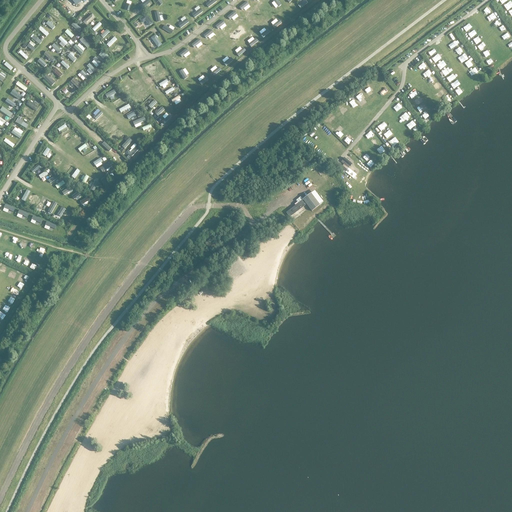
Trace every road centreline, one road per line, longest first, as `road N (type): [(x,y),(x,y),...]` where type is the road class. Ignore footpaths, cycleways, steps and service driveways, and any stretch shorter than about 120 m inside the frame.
road 1 (unclassified): [(0,503),(38,419),(116,297),(186,213),(237,205)]
road 2 (unclassified): [(344,156),(400,89),(406,62),(490,0)]
